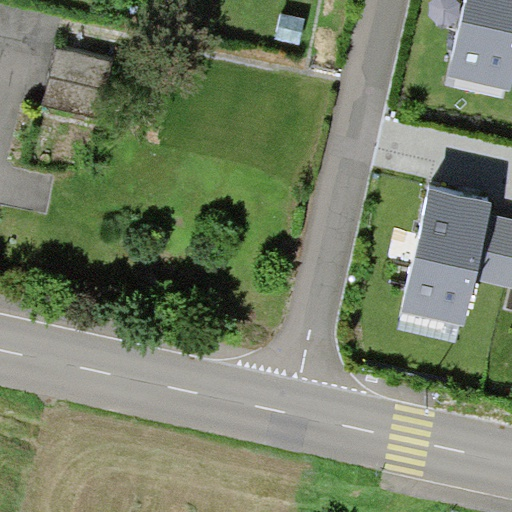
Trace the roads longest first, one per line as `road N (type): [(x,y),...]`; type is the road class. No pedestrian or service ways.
road 1 (residential): [(386,0),(288,413)]
road 2 (secondary): [(288,413),(0,351)]
road 3 (secondary): [(511,463),(288,413)]
